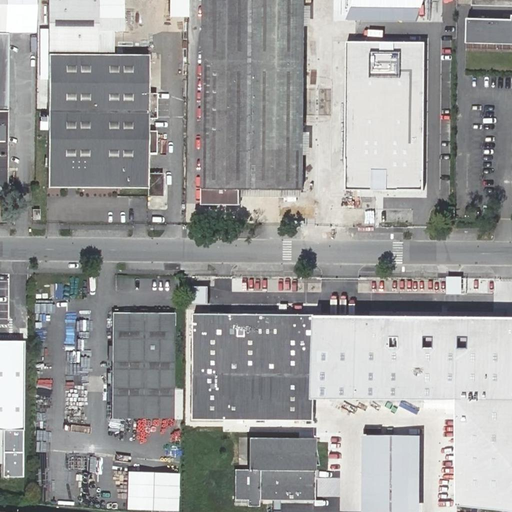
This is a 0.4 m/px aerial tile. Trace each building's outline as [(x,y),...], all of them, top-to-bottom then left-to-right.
[(47,0),(48,54),(47,186),(147,186),(147,196),(163,196),(163,173),(147,173),(147,168),(147,153),(156,153),(156,131),(147,131),(148,118),(156,118),(156,93),(148,93),(148,54),(98,54),(97,0),(47,0)] [(97,0),(98,54),(113,54),(113,30),(124,30),(123,0),(97,0)] [(304,25),(305,5),(304,0),(204,0),(202,188),(202,203),(240,204),(240,196),(241,189),(303,189),(303,154),(304,132),(304,81),(304,61),(304,25)] [(341,0),(341,21),(357,21),(357,0),(341,0)] [(511,18),(468,17),(467,42),(511,43),(511,18)] [(425,42),(347,41),(345,191),(424,192),(425,42)] [(446,218),(455,218),(455,207),(446,207),(446,218)] [(459,278),(449,278),(449,294),(454,294),(460,294),(459,278)] [(111,373),(111,418),(173,419),(174,313),(112,313),(111,373)] [(194,313),(193,419),(314,420),(314,398),(315,314),(194,313)] [(511,317),(315,314),(314,398),(455,400),(457,506),(511,510),(511,317)] [(23,341),(0,341),(0,429),(3,430),(3,477),(22,477),(23,430),(23,341)] [(438,431),(438,445),(449,445),(449,431),(438,431)] [(421,434),(363,434),(363,511),(419,511),(422,511),(421,434)] [(315,440),(249,440),(248,470),(235,470),(234,507),(259,507),(259,500),(315,501),(315,440)] [(126,471),(125,510),(177,511),(178,473),(126,471)]
